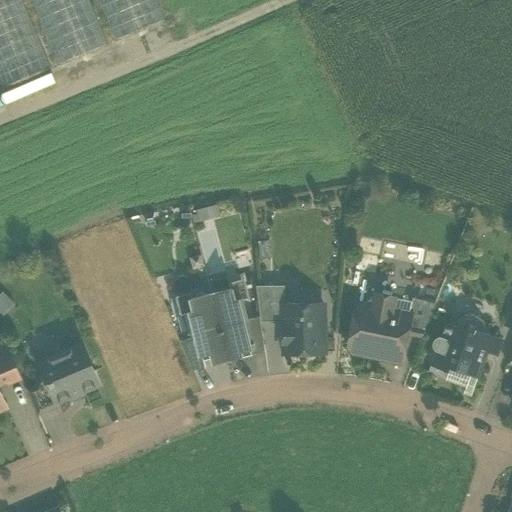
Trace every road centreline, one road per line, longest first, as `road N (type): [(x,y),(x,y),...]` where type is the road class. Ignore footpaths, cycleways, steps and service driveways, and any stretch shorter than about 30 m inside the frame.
road 1 (residential): [(500,439),(375,396),(281,390),(221,401),(0,488)]
road 2 (track): [(0,117),(275,0)]
